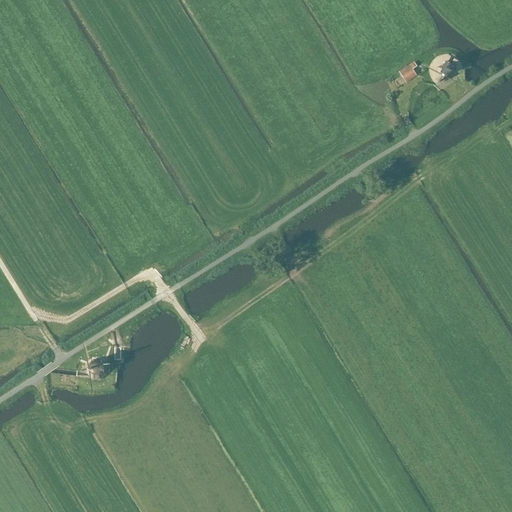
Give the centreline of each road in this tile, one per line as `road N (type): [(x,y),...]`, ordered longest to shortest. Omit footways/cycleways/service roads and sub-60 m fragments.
road 1 (track): [(0,402),(511,66)]
road 2 (track): [(32,315),(63,322),(145,275),(200,337)]
